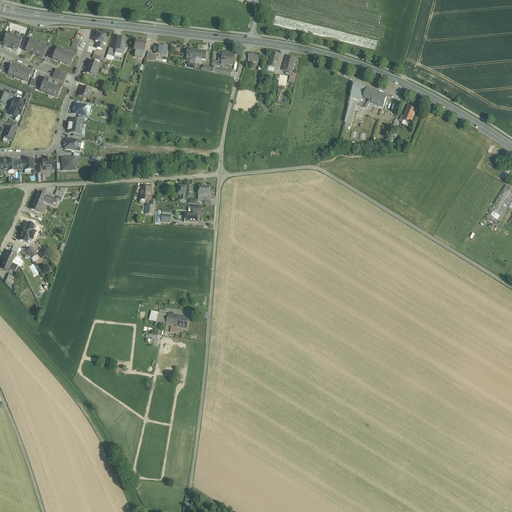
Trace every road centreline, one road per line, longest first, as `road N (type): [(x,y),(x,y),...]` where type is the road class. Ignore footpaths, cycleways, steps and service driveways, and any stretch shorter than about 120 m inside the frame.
road 1 (residential): [(186,511),(220,175)]
road 2 (track): [(511,287),(315,167),(220,175)]
road 3 (primary): [(511,147),(373,71),(248,41)]
road 4 (primary): [(248,41),(0,8)]
road 5 (residential): [(220,175),(29,186)]
road 6 (residential): [(0,153),(51,146),(87,35)]
road 7 (residential): [(220,175),(248,41)]
road 8 (residential): [(0,394),(43,511)]
